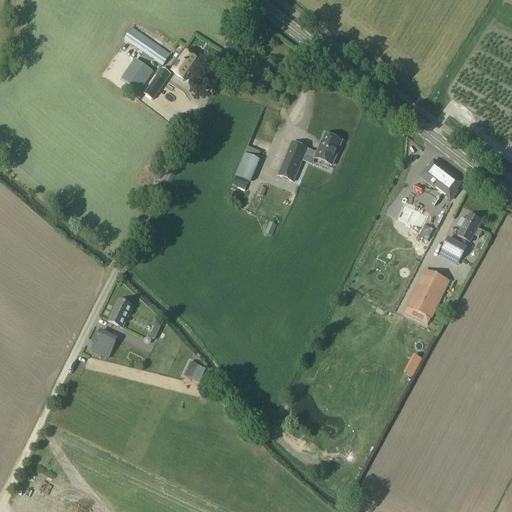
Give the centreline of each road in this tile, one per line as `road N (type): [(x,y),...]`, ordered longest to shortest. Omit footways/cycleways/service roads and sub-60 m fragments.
road 1 (unclassified): [(63,372),(254,0)]
road 2 (secondary): [(511,197),(255,0)]
road 3 (track): [(0,504),(63,372)]
